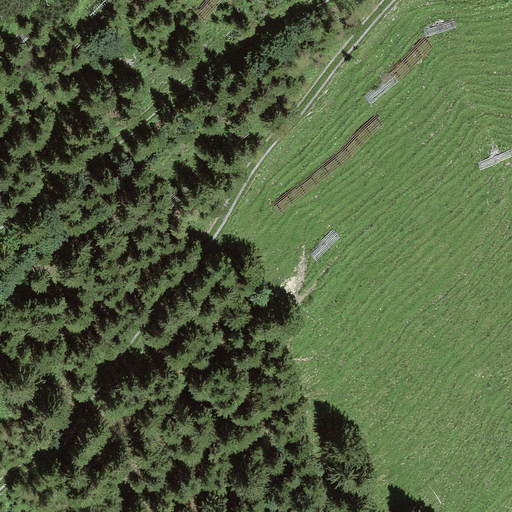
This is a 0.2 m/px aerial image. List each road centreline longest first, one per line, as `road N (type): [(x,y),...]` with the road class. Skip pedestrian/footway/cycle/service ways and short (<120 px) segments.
road 1 (track): [(0,490),(96,393),(204,253),(265,151),(390,0)]
road 2 (track): [(322,0),(0,244)]
